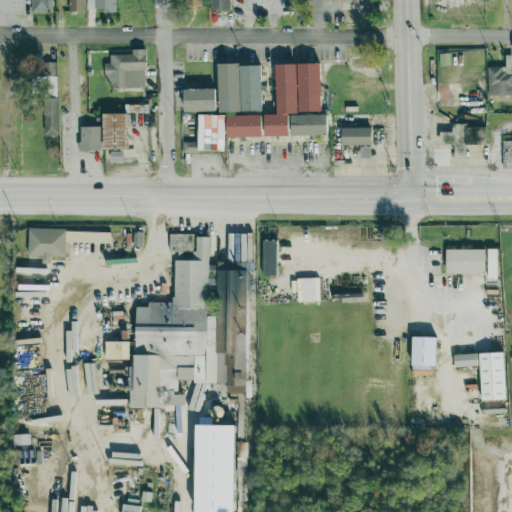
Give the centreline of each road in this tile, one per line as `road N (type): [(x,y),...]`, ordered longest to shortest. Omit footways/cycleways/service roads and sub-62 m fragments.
road 1 (residential): [(511,38),(0,38)]
road 2 (secondary): [(0,193),(355,192)]
road 3 (residential): [(165,193),(160,0)]
road 4 (secondary): [(411,192),(406,0)]
